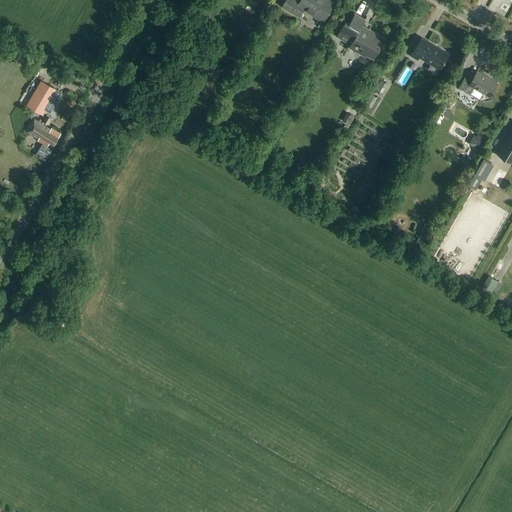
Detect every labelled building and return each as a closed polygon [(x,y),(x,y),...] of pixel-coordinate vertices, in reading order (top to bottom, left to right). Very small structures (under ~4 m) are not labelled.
[(334,1),(331,0),(301,0),(300,2),(295,0),(285,0),(282,6),(299,16),(303,8),(313,14),(312,16),(321,22),(334,1)] [(366,55),(373,59),(380,47),(375,44),(378,40),(383,42),(385,39),(362,25),(365,20),(355,13),(349,24),(345,22),(336,36),(350,44),(348,47),(365,57),(366,55)] [(448,54),(429,43),(420,38),(409,56),(418,61),(420,57),(431,64),(428,69),(437,75),(448,54)] [(192,61),(199,64),(205,54),(198,50),(192,61)] [(181,63),(174,73),(182,78),(189,68),(181,63)] [(497,83),(477,71),(473,77),(467,74),(459,88),(479,100),(483,93),(489,97),(497,83)] [(277,73),(274,77),(276,81),(280,82),(284,81),(288,77),(286,73),(282,72),(277,73)] [(381,94),(387,84),(381,80),(375,90),(381,94)] [(57,90),(41,81),(30,100),(46,109),(57,90)] [(362,83),(358,95),(362,97),(367,85),(362,83)] [(446,97),(441,106),(447,109),(452,100),(446,97)] [(42,122),(48,125),(52,119),(46,115),(42,122)] [(34,119),(27,131),(38,139),(37,140),(42,143),(47,146),(49,142),(53,145),(60,133),(51,128),(50,129),(34,119)] [(511,127),(501,146),(496,154),(511,162),(511,127)] [(451,144),(464,147),(466,135),(454,133),(451,144)] [(474,135),(469,144),(479,150),(485,141),(474,135)] [(42,143),(35,155),(42,160),(49,147),(47,146),(42,143)] [(394,147),(396,153),(403,150),(400,144),(394,147)] [(475,190),(481,179),(474,175),(468,186),(475,190)] [(418,239),(423,241),(431,225),(425,223),(418,239)]
